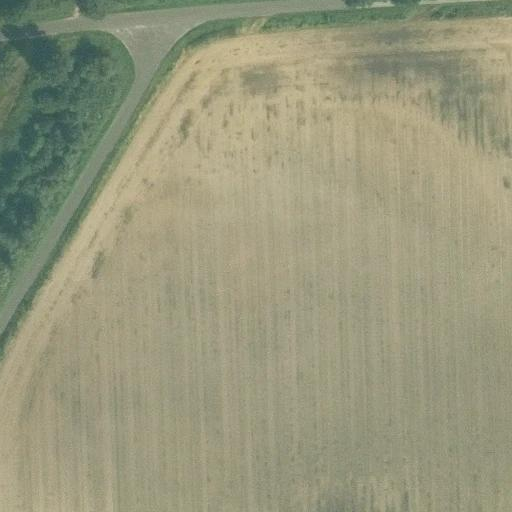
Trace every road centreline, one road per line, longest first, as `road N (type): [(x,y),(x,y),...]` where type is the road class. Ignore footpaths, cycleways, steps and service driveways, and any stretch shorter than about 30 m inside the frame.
road 1 (unclassified): [(0,335),(134,95),(149,21)]
road 2 (unclassified): [(487,0),(149,21)]
road 3 (unclassified): [(149,21),(0,31)]
